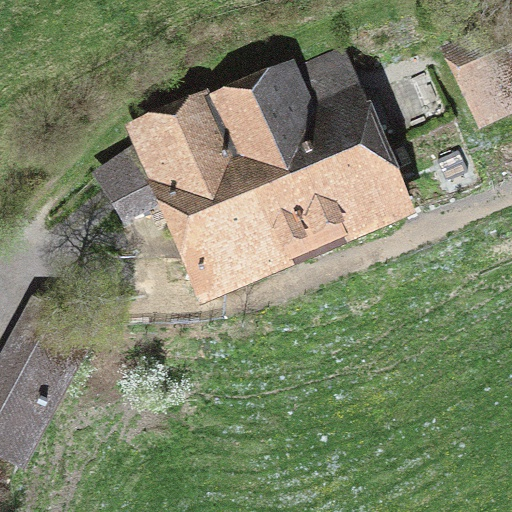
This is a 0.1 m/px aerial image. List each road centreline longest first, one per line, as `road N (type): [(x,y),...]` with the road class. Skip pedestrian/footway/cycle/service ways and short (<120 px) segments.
road 1 (track): [(6,278),(37,209),(148,110),(201,80),(406,0)]
road 2 (track): [(0,287),(90,205)]
